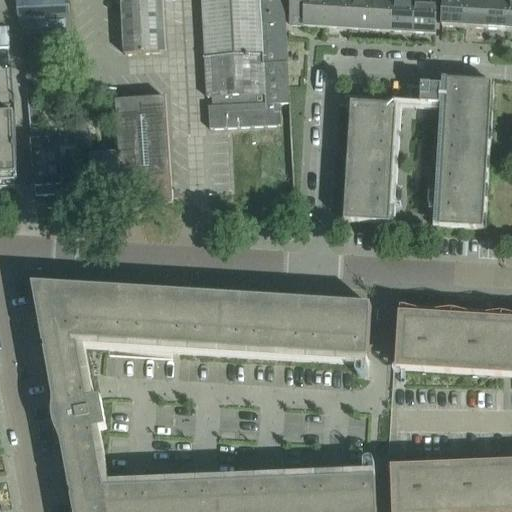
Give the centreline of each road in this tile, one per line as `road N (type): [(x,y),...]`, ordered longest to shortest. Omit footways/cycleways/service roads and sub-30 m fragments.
road 1 (residential): [(511,66),(326,53),(303,271)]
road 2 (residential): [(0,254),(303,271)]
road 3 (residential): [(303,271),(511,280)]
road 4 (residential): [(0,317),(34,511)]
